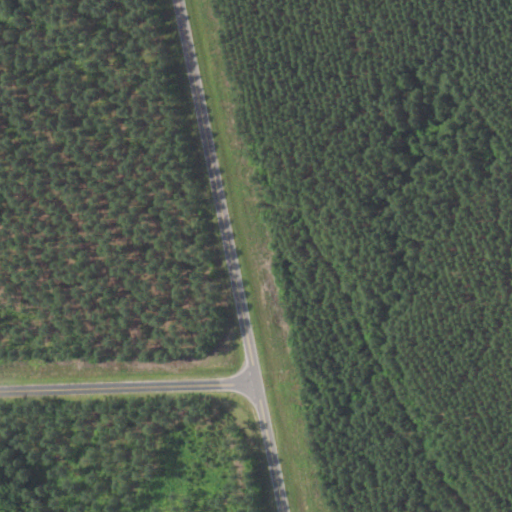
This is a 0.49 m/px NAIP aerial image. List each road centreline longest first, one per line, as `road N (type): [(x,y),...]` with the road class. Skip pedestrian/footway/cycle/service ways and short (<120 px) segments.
road 1 (residential): [(280,511),(177,0)]
road 2 (residential): [(0,390),(255,381)]
